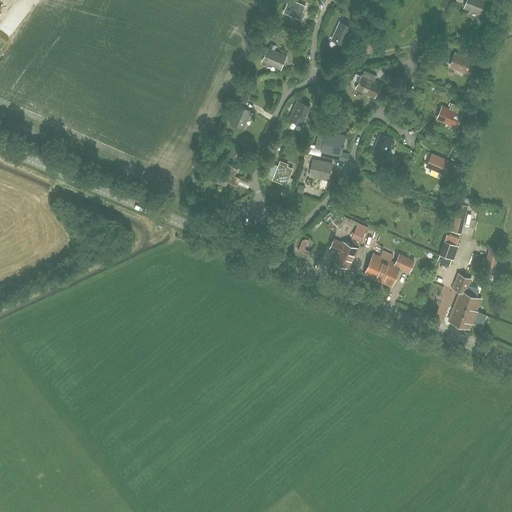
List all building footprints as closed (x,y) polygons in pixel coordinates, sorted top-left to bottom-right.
[(302,12),(305,6),(291,0),(289,0),(287,6),(289,7),(286,13),(302,20),(305,13),(302,12)] [(467,0),(465,8),(483,15),(488,0),(467,0)] [(24,20),(31,12),(24,6),(17,15),(24,20)] [(1,29),(14,36),(17,28),(5,22),(1,29)] [(345,45),(351,30),(345,27),(346,24),(340,22),(333,37),(339,40),(338,42),(345,45)] [(281,61),(283,55),(268,48),(265,55),(268,56),(265,62),(280,69),(283,62),(281,61)] [(463,56),(458,54),(456,60),(453,59),(450,66),(466,72),(469,66),(471,67),(476,55),(466,50),(463,56)] [(375,89),(377,83),(362,76),(359,82),(361,83),(359,90),(374,96),(377,90),(375,89)] [(302,125),(309,109),(303,107),(304,104),(297,101),(290,116),(297,119),(296,122),(302,125)] [(458,120),(461,114),(445,107),(443,113),(440,112),(437,119),(453,126),(455,119),(458,120)] [(244,127),(251,111),(244,108),(243,110),(237,108),(230,123),(237,126),(238,124),(244,127)] [(332,131),(319,128),(315,147),(321,149),(321,151),(332,153),(332,154),(340,156),(339,156),(339,159),(347,161),(349,152),(342,150),(345,136),(331,133),(332,131)] [(386,157),(392,141),(386,139),(387,137),(380,134),(374,150),(380,152),(379,155),(386,157)] [(447,168),(450,162),(435,155),(432,161),(429,160),(427,166),(442,173),(445,167),(447,168)] [(286,185),(292,169),(286,166),(287,164),(281,161),(274,177),(280,179),(279,182),(286,185)] [(329,177),(332,164),(319,161),(319,163),(312,162),(309,176),(321,178),(322,175),(329,177)] [(236,185),(237,183),(239,179),(233,176),(237,169),(238,168),(224,163),(225,163),(217,181),(226,185),(227,181),(236,185)] [(466,233),(468,203),(454,202),(452,232),(466,233)] [(431,224),(436,206),(426,203),(422,221),(431,224)] [(358,222),(350,238),(360,243),(367,227),(358,222)] [(449,266),(452,258),(453,259),(457,245),(458,245),(457,244),(459,238),(446,233),(443,240),(439,254),(436,262),(449,266)] [(300,247),(298,251),(304,254),(305,250),(309,241),(304,238),(300,247)] [(334,239),(330,248),(336,251),(336,250),(338,251),(334,261),(349,268),(358,248),(343,241),(342,243),(334,239)] [(494,271),(499,252),(494,251),(495,248),(490,247),(485,269),(494,271)] [(383,267),(387,259),(373,253),(364,274),(376,279),(379,271),(386,274),(388,269),(383,267)] [(376,279),(391,286),(401,266),(409,270),(409,271),(414,260),(400,254),(395,263),(387,259),(383,267),(388,269),(386,274),(379,271),(376,279)] [(476,311),(481,299),(465,293),(471,279),(458,274),(454,286),(461,289),(449,320),(469,328),(471,322),(474,323),(479,312),(476,311)]
